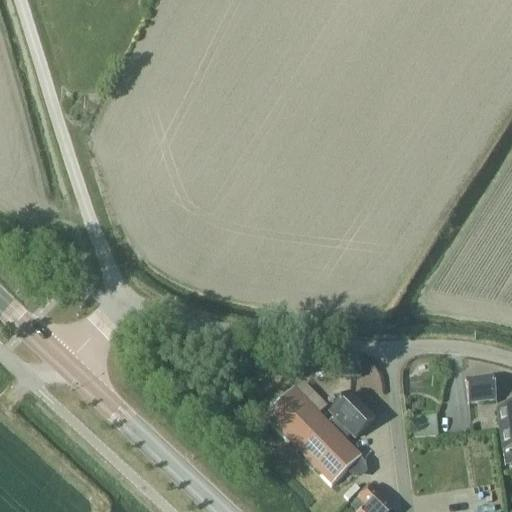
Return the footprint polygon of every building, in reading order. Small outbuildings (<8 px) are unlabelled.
[(492,378),(464,382),(467,406),(495,402),(492,378)] [(356,478),(362,472),(363,468),(358,462),(359,460),(343,443),(325,425),(315,415),(292,392),(263,420),(330,489),(347,473),(352,478),(356,478)] [(329,415),(332,418),(325,425),(343,443),(350,436),(354,440),(374,421),(349,395),(329,415)] [(511,407),(496,410),(502,454),(511,452),(511,407)] [(412,419),(415,439),(439,436),(436,415),(412,419)] [(352,511),(392,511),(370,489),(356,503),(350,509),(352,511)]
